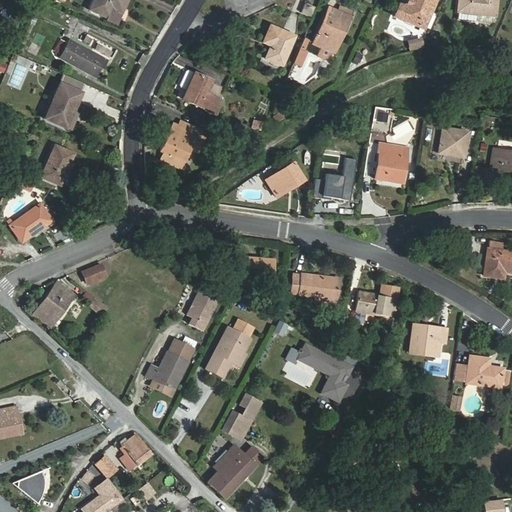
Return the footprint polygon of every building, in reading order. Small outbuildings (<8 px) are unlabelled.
[(121,13),(126,0),(94,0),(90,10),(108,18),(112,9),(121,13)] [(421,28),(433,0),(406,0),(403,7),(398,5),(394,17),(421,28)] [(458,0),(457,12),(495,16),(496,0),(458,0)] [(314,7),(305,4),(301,12),(310,16),(314,7)] [(349,16),(352,10),(340,5),(337,11),(349,16)] [(337,11),(328,7),(313,44),(320,47),(331,51),(339,33),(342,34),(349,16),(337,11)] [(374,29),(379,17),(373,15),(369,27),(374,29)] [(281,66),(294,36),(270,26),(263,42),(270,46),(265,59),(281,66)] [(61,39),(54,51),(60,54),(67,42),(61,39)] [(303,39),(293,63),(301,66),(307,52),(304,51),(308,41),(303,39)] [(97,78),(107,61),(70,40),(60,58),(97,78)] [(331,51),(320,47),(316,56),(327,60),(331,51)] [(53,71),(45,67),(42,73),(50,77),(53,71)] [(186,90),(194,73),(190,71),(187,72),(181,85),(182,88),(186,90)] [(206,93),(211,81),(194,73),(186,90),(182,99),(216,114),(223,101),(206,93)] [(80,93),(60,84),(45,119),(65,128),(80,93)] [(378,113),(377,121),(387,122),(388,114),(378,113)] [(261,130),(263,122),(253,120),(252,128),(261,130)] [(200,136),(202,131),(181,121),(178,126),(173,124),(160,152),(183,161),(195,134),(200,136)] [(463,158),(467,132),(442,128),(438,154),(463,158)] [(408,148),(388,145),(380,143),(374,180),(403,184),(408,148)] [(59,185),(73,154),(55,146),(41,177),(59,185)] [(336,147),(322,189),(342,195),(354,153),(336,147)] [(511,174),(511,175),(511,174),(511,151),(493,149),(490,166),(511,170),(511,174)] [(276,198),(303,180),(292,163),(265,180),(276,198)] [(490,170),(478,168),(476,181),(487,183),(490,170)] [(15,176),(9,190),(16,193),(19,186),(22,179),(15,176)] [(19,186),(28,189),(31,183),(22,179),(19,186)] [(52,221),(40,204),(10,226),(21,242),(52,221)] [(130,245),(126,256),(144,263),(148,252),(130,245)] [(511,273),(511,252),(487,249),(483,276),(504,279),(505,272),(511,273)] [(234,278),(273,281),(274,259),(236,256),(234,278)] [(166,265),(148,257),(143,268),(160,277),(166,265)] [(81,272),(86,284),(105,277),(100,265),(81,272)] [(336,302),(338,278),(293,273),(291,294),(315,297),(315,300),(336,302)] [(57,281),(32,316),(49,329),(75,294),(57,281)] [(98,283),(92,290),(101,297),(107,290),(98,283)] [(358,291),(355,312),(394,319),(398,289),(389,287),(389,286),(380,284),(378,295),(358,291)] [(217,299),(199,290),(186,314),(191,317),(188,323),(201,330),(217,299)] [(106,308),(93,297),(87,304),(100,315),(106,308)] [(222,378),(231,361),(237,364),(254,328),(237,318),(231,330),(227,328),(205,370),(222,378)] [(280,322),(275,330),(281,333),(286,325),(280,322)] [(425,328),(412,327),(409,353),(437,357),(439,342),(445,343),(447,329),(425,326),(425,328)] [(0,341),(8,338),(5,330),(0,332),(0,341)] [(185,336),(181,343),(193,349),(197,342),(185,336)] [(170,396),(194,349),(193,349),(181,343),(174,339),(168,351),(167,351),(158,369),(151,365),(146,376),(153,379),(150,386),(170,396)] [(348,377),(353,368),(306,344),(301,353),(319,363),(316,369),(330,376),(321,394),(339,403),(348,385),(342,382),(345,376),(348,377)] [(301,353),(298,359),(316,369),(319,363),(301,353)] [(501,388),(504,368),(489,366),(489,359),(470,356),(469,365),(468,372),(466,383),(501,388)] [(466,383),(468,372),(469,365),(456,363),(454,381),(466,383)] [(232,411),(230,415),(222,430),(242,440),(261,403),(245,395),(236,413),(232,411)] [(448,410),(458,412),(460,398),(450,397),(448,410)] [(0,437),(21,433),(15,407),(0,410),(2,416),(0,416),(0,437)] [(137,466),(151,454),(136,434),(121,446),(137,466)] [(216,471),(206,483),(224,499),(256,466),(256,465),(263,457),(251,447),(244,454),(234,444),(212,467),(216,471)] [(105,456),(95,465),(107,477),(116,469),(105,456)] [(17,481),(16,487),(36,504),(39,500),(41,497),(42,493),(43,489),(44,485),(43,481),(43,477),(41,471),(17,481)] [(81,479),(86,483),(92,475),(87,471),(81,479)] [(81,510),(82,511),(106,511),(123,499),(107,479),(94,488),(100,496),(81,510)] [(148,482),(140,488),(146,496),(154,490),(148,482)] [(482,502),(483,511),(505,511),(503,498),(482,502)]
